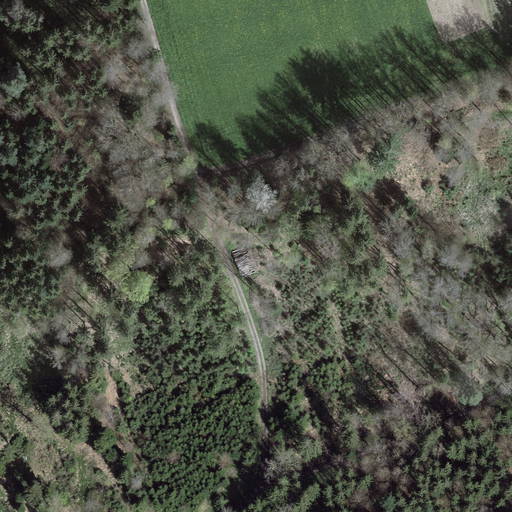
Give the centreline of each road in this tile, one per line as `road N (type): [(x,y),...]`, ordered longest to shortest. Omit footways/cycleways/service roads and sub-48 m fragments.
road 1 (track): [(195,183),(260,355),(262,493)]
road 2 (track): [(262,493),(511,388)]
road 3 (track): [(0,246),(195,183)]
road 4 (track): [(139,0),(195,183)]
